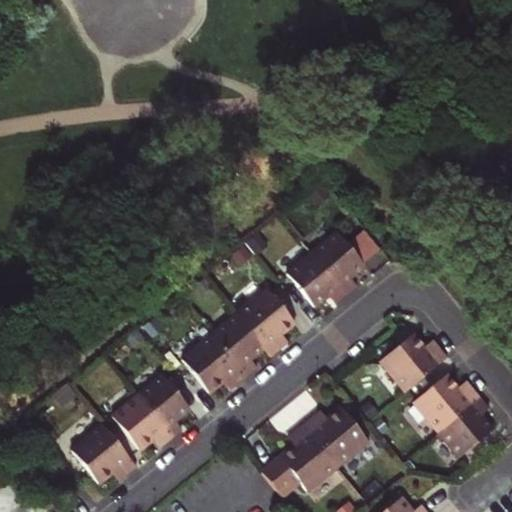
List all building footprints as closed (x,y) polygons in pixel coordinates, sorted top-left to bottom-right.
[(349,228),(324,249),(359,290),(370,281),(363,273),(377,262),(361,242),(349,228)] [(377,229),(361,242),(377,262),(393,248),(377,229)] [(359,290),(324,249),(299,269),(327,302),(342,291),(348,299),(359,290)] [(279,286),(248,311),(276,344),(283,353),(294,344),(287,335),(294,330),(305,319),(279,286)] [(276,344),(248,311),(224,331),(259,373),(270,364),(263,356),(276,344)] [(403,390),(437,364),(428,353),(437,346),(436,344),(431,338),(421,326),(379,360),(382,363),(403,390)] [(287,335),(294,344),(301,338),(294,330),(287,335)] [(259,373),(224,331),(193,356),(220,390),(236,377),(242,372),(250,381),(259,373)] [(436,344),(445,339),(439,332),(431,338),(436,344)] [(236,377),(243,386),(250,381),(242,372),(236,377)] [(173,427),(199,407),(172,373),(146,394),(172,426),(173,427)] [(444,373),(411,400),(437,431),(479,396),(470,385),(460,392),(455,385),(444,373)] [(470,385),(464,378),(455,385),(460,392),(470,385)] [(148,448),(173,427),(172,426),(146,394),(120,414),(141,439),(148,448)] [(437,431),(456,455),(489,428),(478,415),(488,407),(479,396),(437,431)] [(367,439),(339,406),(326,417),(319,422),(312,414),(301,423),(336,465),(367,439)] [(326,417),(319,409),(312,414),(319,422),(326,417)] [(90,461),(103,477),(116,467),(122,462),(128,469),(140,460),(128,445),(111,422),(79,447),(90,461)] [(298,480),(306,490),(336,465),(301,423),(291,432),(297,440),(291,445),(267,464),(259,471),(279,496),(287,489),(298,480)] [(291,432),(285,437),(291,445),(297,440),(291,432)] [(116,467),(122,474),(128,469),(122,462),(116,467)] [(46,486),(33,496),(44,510),(57,499),(46,486)] [(426,511),(421,505),(413,511),(401,498),(383,511),(426,511)]
